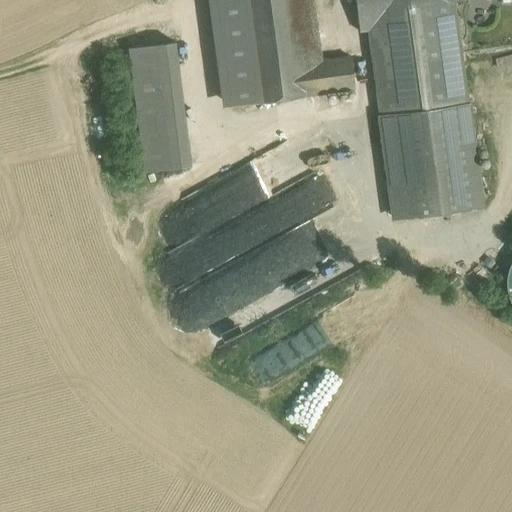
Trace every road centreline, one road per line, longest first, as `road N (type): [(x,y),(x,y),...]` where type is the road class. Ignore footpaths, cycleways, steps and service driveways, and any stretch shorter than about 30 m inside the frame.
road 1 (track): [(340,0),(357,49),(381,220),(402,231),(473,230),(499,214),(511,175)]
road 2 (track): [(193,0),(191,12),(0,69)]
